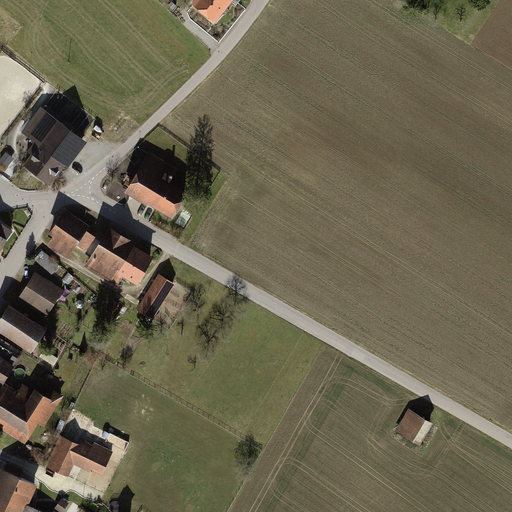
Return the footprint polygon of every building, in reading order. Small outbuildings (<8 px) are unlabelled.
[(242,0),(201,0),(200,2),(226,21),(242,0)] [(60,185),(94,139),(45,104),(26,130),(44,143),(29,163),(60,185)] [(186,169),(152,152),(132,192),(183,218),(196,192),(179,183),(186,169)] [(96,225),(70,209),(56,234),(61,237),(54,247),(75,260),(96,225)] [(139,237),(115,224),(90,267),(123,287),(130,275),(148,286),(165,257),(137,241),(139,237)] [(0,263),(16,240),(0,228),(0,263)] [(51,273),(59,265),(46,251),(38,258),(51,273)] [(69,292),(37,270),(19,297),(50,319),(69,292)] [(174,291),(156,281),(140,309),(157,319),(174,291)] [(58,329),(19,303),(3,326),(42,353),(58,329)] [(23,365),(0,352),(0,415),(15,424),(12,431),(30,441),(43,420),(48,422),(60,401),(29,384),(25,391),(11,383),(23,365)] [(420,445),(434,422),(410,408),(396,432),(420,445)] [(67,439),(62,437),(50,467),(72,476),(77,464),(108,477),(118,452),(87,439),(95,419),(78,412),(67,439)] [(44,484),(8,467),(0,483),(0,511),(43,511),(33,507),(44,484)]
